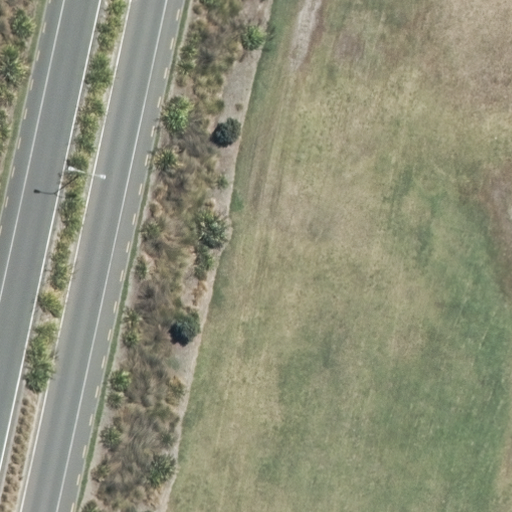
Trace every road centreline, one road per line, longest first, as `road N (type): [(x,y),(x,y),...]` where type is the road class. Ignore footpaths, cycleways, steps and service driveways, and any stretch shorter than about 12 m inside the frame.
road 1 (tertiary): [(145,0),(39,511)]
road 2 (tertiary): [(0,371),(81,0)]
